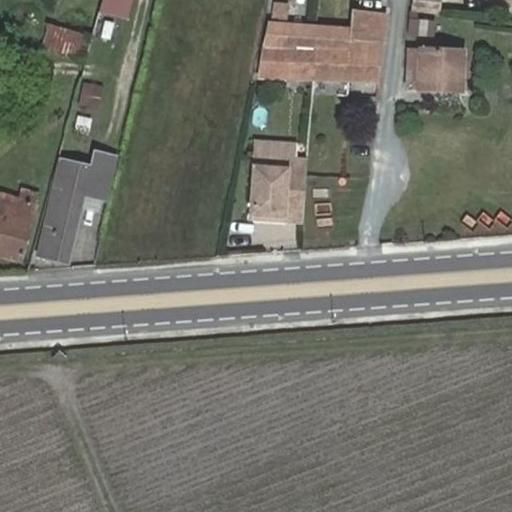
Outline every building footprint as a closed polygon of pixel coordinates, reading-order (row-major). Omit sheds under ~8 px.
[(275,0),(259,75),(288,77),(311,79),(314,28),(283,27),(288,1),(283,0),(275,0)] [(440,0),(410,0),(410,10),(440,13),(440,0)] [(349,30),(314,28),(311,79),(376,83),(384,15),(350,11),(349,30)] [(23,17),(16,40),(81,59),(88,36),(23,17)] [(434,21),(408,18),(408,33),(433,36),(434,21)] [(408,51),(406,88),(459,90),(461,53),(408,51)] [(83,84),(79,105),(96,109),(100,88),(83,84)] [(44,119),(39,134),(58,138),(62,124),(44,119)] [(255,144),(254,159),(293,161),(294,146),(255,144)] [(89,166),(59,159),(32,255),(67,263),(82,195),(103,200),(115,155),(93,150),(89,166)] [(293,161),(254,159),(251,217),(302,221),(306,162),(293,161)] [(0,195),(0,254),(18,259),(39,193),(21,187),(17,200),(0,195)] [(233,207),(229,224),(241,226),(245,210),(233,207)]
